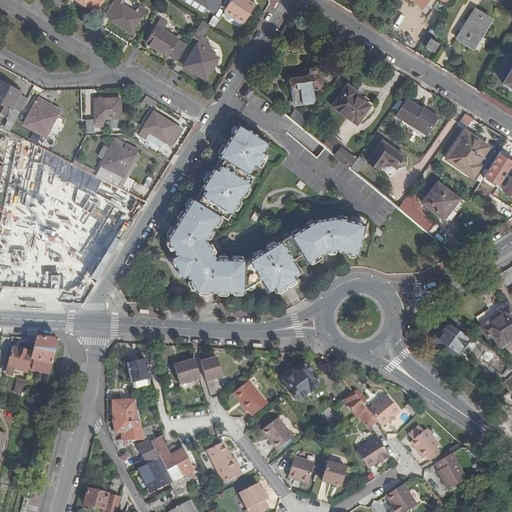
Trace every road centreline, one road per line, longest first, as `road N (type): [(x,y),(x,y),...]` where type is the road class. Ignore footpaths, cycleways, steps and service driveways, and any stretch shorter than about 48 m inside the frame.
road 1 (residential): [(94,323),(100,291),(287,0)]
road 2 (residential): [(313,0),(511,122)]
road 3 (secondary): [(94,323),(259,331)]
road 4 (residential): [(124,75),(1,0)]
road 5 (residential): [(0,55),(46,81),(124,75)]
road 6 (tertiary): [(409,376),(511,451)]
road 7 (unknown): [(144,326),(174,444)]
